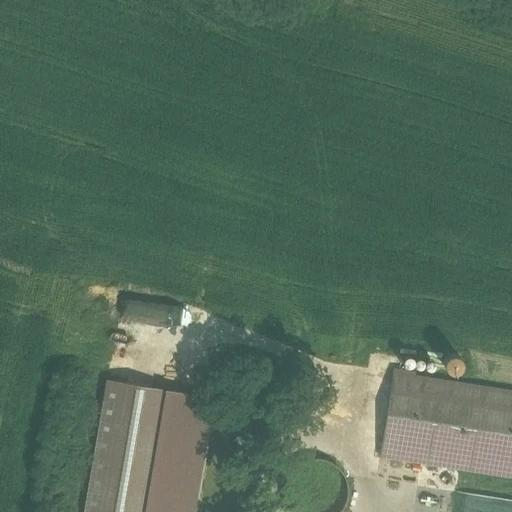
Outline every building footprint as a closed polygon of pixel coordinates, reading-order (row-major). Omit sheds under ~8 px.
[(511,390),(394,373),(381,457),(511,476),(511,390)] [(183,511),(203,398),(107,382),(85,511),(183,511)] [(314,459),(309,459),(305,461),(302,462),(298,464),(294,467),(291,470),(288,475),(286,479),(285,481),(284,484),(284,488),(283,492),(284,496),(285,500),(286,503),(287,506),(289,509),(290,511),(341,511),(343,511),(345,507),(347,504),(348,500),(349,496),(349,491),(349,485),(348,483),(347,480),(346,477),(343,473),(340,469),(336,465),(332,463),(328,461),(324,460),(319,459),(314,459)] [(23,511),(24,480),(1,480),(0,511),(23,511)] [(454,511),(511,511),(511,501),(456,495),(454,511)]
